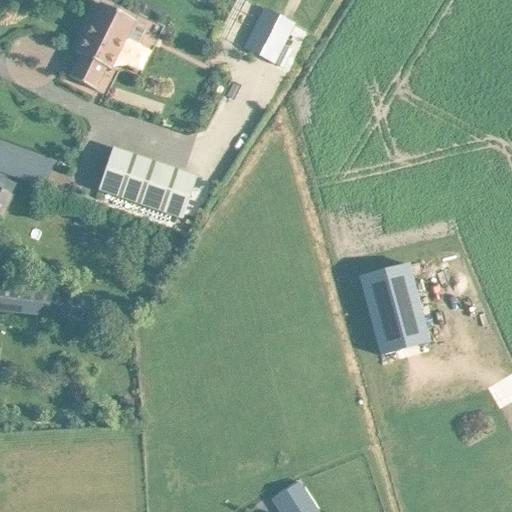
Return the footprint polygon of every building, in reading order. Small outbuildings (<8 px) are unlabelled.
[(135,43),(144,26),(132,20),(133,20),(97,3),(73,54),(78,56),(67,78),(93,91),(111,54),(116,56),(124,38),(135,43)] [(266,8),(245,48),(274,63),(296,23),(266,8)] [(0,146),(0,173),(45,189),(54,165),(0,146)] [(113,148),(98,193),(182,221),(196,177),(113,148)] [(0,218),(1,219),(12,197),(0,191),(0,218)] [(408,265),(359,279),(380,357),(429,344),(408,265)] [(0,285),(0,311),(102,325),(105,299),(0,285)] [(501,459),(449,473),(458,507),(477,502),(478,505),(492,501),(491,498),(510,493),(501,459)] [(431,461),(412,467),(423,509),(443,503),(431,461)] [(316,511),(299,484),(275,500),(282,511),(316,511)]
